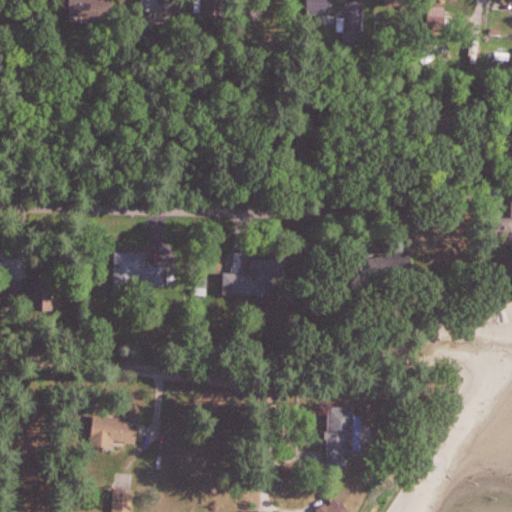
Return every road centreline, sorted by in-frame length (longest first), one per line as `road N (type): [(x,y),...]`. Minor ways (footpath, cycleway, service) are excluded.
road 1 (residential): [(440,182),(369,214),(300,219),(0,208)]
road 2 (residential): [(223,379),(0,358)]
